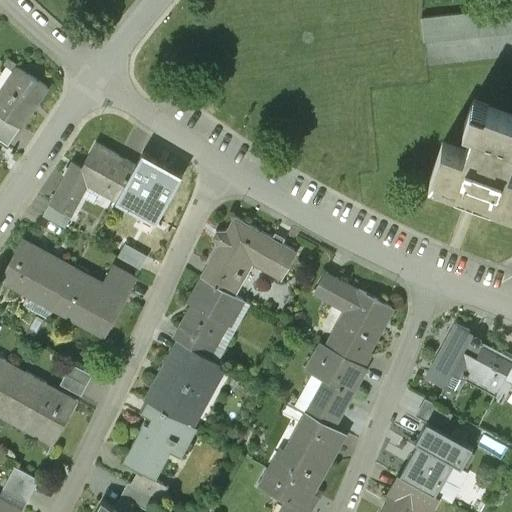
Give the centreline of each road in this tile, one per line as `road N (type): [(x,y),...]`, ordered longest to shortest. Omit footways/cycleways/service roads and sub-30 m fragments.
road 1 (residential): [(220,163),(58,511)]
road 2 (residential): [(344,511),(438,276)]
road 3 (residential): [(438,276),(220,163)]
road 4 (residential): [(0,220),(96,77)]
road 5 (residential): [(220,163),(96,77)]
